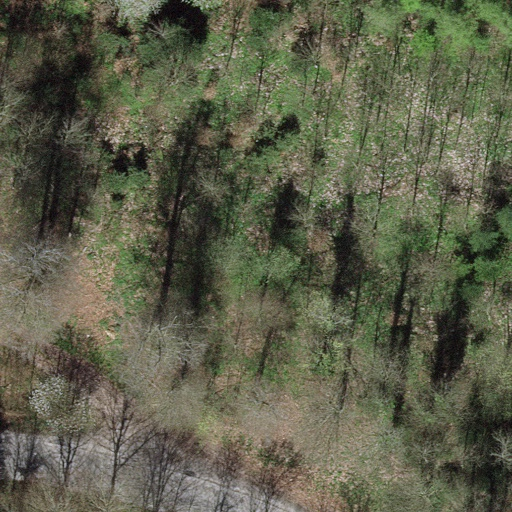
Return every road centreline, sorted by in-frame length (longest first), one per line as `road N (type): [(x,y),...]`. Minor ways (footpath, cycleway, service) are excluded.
road 1 (unclassified): [(0,452),(169,489),(230,511)]
road 2 (track): [(169,489),(0,347)]
